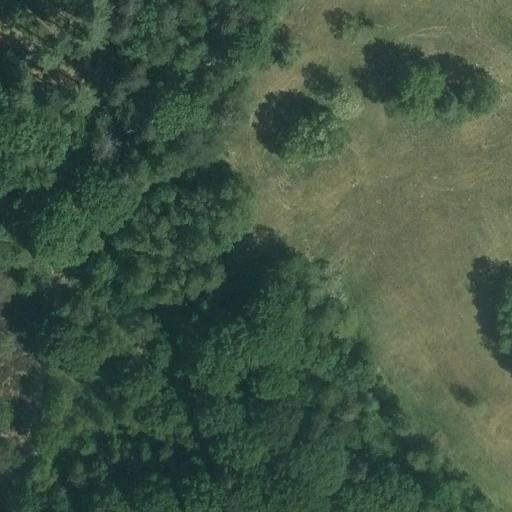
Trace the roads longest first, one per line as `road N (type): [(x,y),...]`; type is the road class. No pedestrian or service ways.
road 1 (track): [(66,252),(296,511)]
road 2 (track): [(11,511),(66,252)]
road 3 (track): [(66,252),(96,84)]
road 4 (track): [(0,431),(115,494),(123,511)]
